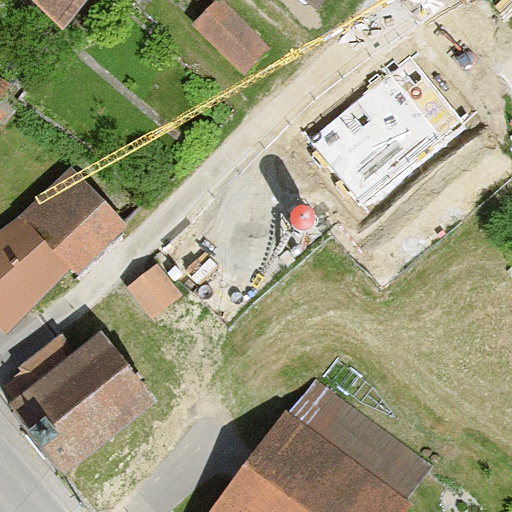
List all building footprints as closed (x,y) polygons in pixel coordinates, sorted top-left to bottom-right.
[(72,0),(96,16),(107,0),(321,0),(330,7),(335,0),(72,0)] [(218,0),(193,29),(251,80),(281,46),(229,0),(218,0)] [(410,60),(312,142),(365,205),(463,123),(410,60)] [(0,134),(22,106),(0,89),(0,134)] [(71,167),(19,218),(71,268),(77,275),(129,227),(71,167)] [(231,195),(211,217),(238,241),(257,219),(231,195)] [(0,328),(7,335),(71,268),(19,218),(0,231),(0,328)] [(157,264),(127,288),(152,320),(183,296),(157,264)] [(8,405),(64,477),(159,401),(101,330),(75,351),(61,333),(17,368),(20,371),(2,387),(13,400),(8,405)] [(286,410),(209,511),(405,511),(412,504),(407,500),(433,466),(316,379),(288,412),(286,410)]
